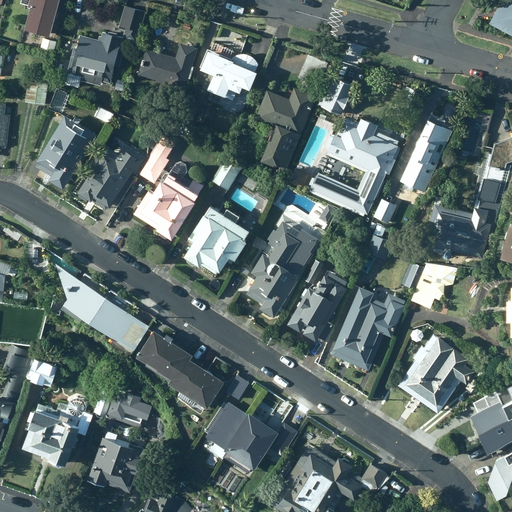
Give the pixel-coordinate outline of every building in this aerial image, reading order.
[(24,4),(19,25),(43,31),(51,0),(15,0),(16,0),(22,2),(21,4),(24,4)] [(495,6),(486,24),(511,37),(511,0),(491,0),(490,4),(495,6)] [(143,10),(123,4),(116,27),(137,33),(143,10)] [(76,85),(77,79),(98,84),(99,79),(107,81),(111,64),(116,65),(119,55),(114,54),(118,35),(99,30),(98,34),(96,34),(95,38),(76,33),(67,70),(69,71),(66,82),(76,85)] [(54,40),(40,35),(37,48),(51,52),(54,40)] [(142,46),(134,73),(182,88),(186,75),(187,76),(191,64),(189,63),(195,46),(177,41),(172,55),(142,46)] [(228,56),(227,56),(202,46),(195,66),(206,71),(201,86),(230,98),(235,83),(243,86),(255,61),(253,59),(252,57),(250,55),(248,53),(246,52),(243,52),(240,51),(238,51),(235,52),(232,53),(230,54),(228,56)] [(319,84),(329,62),(308,53),(303,66),(299,76),(319,84)] [(115,78),(112,87),(121,90),(124,81),(115,78)] [(43,103),(46,83),(26,80),(23,100),(43,103)] [(285,96),(264,87),(252,116),(269,123),(256,158),(273,165),(273,163),(284,167),(313,92),(290,84),(285,96)] [(56,109),(63,91),(53,87),(46,105),(56,109)] [(73,95),(64,91),(58,105),(67,109),(73,95)] [(210,102),(190,97),(184,120),(195,123),(196,117),(205,120),(210,102)] [(0,143),(3,144),(6,114),(1,113),(1,111),(7,112),(8,105),(1,104),(2,101),(0,101),(0,143)] [(43,105),(35,103),(33,112),(40,114),(43,105)] [(97,105),(92,115),(108,122),(113,112),(97,105)] [(484,147),(493,118),(477,112),(467,142),(484,147)] [(323,145),(322,148),(365,167),(357,184),(373,191),(382,171),(386,172),(392,158),(388,156),(399,134),(356,114),(354,120),(341,114),(333,132),(329,131),(328,133),(325,132),(320,143),(323,145)] [(431,120),(428,120),(411,158),(413,159),(402,182),(425,193),(455,129),(445,125),(447,121),(433,115),(431,120)] [(50,179),(65,190),(83,162),(87,164),(94,154),(89,152),(98,138),(81,127),(77,133),(61,123),(37,160),(39,161),(37,165),(52,176),(50,179)] [(177,141),(165,134),(141,173),(153,180),(177,141)] [(107,152),(104,150),(99,157),(98,156),(91,166),(92,167),(76,191),(79,193),(78,195),(88,203),(91,199),(107,210),(134,171),(138,174),(150,157),(130,143),(126,150),(122,147),(118,152),(110,146),(107,152)] [(326,162),(302,151),(290,178),(315,189),(326,162)] [(223,161),(212,181),(225,188),(237,168),(223,161)] [(154,190),(150,187),(135,211),(158,226),(157,227),(173,238),(208,184),(199,178),(194,187),(186,182),(194,171),(193,166),(187,163),(181,164),(176,174),(171,171),(165,180),(162,178),(154,190)] [(469,210),(429,200),(417,245),(435,251),(437,253),(440,254),(443,253),(445,247),(479,255),(491,207),(486,206),(489,195),(478,193),(476,205),(470,204),(469,210)] [(353,198),(348,207),(366,217),(371,207),(353,198)] [(395,204),(381,198),(373,216),(386,222),(395,204)] [(326,203),(317,216),(325,221),(333,208),(326,203)] [(245,238),(250,230),(211,204),(194,230),(197,233),(183,254),(199,264),(203,259),(220,270),(230,255),(236,259),(248,240),(245,238)] [(505,219),(501,218),(493,253),(507,257),(505,263),(511,264),(511,212),(507,211),(505,219)] [(255,306),(269,315),(295,274),(293,274),(308,251),(306,250),(314,237),(298,227),(296,229),(279,218),(272,229),(270,227),(263,239),(270,244),(264,254),(258,250),(246,270),(252,273),(241,290),(258,301),(255,306)] [(372,228),(361,223),(356,237),(367,242),(372,228)] [(390,240),(374,233),(366,251),(383,258),(390,240)] [(310,283),(321,262),(314,258),(303,279),(310,283)] [(422,265),(408,259),(399,282),(412,287),(407,299),(424,313),(433,292),(441,293),(442,284),(452,283),(455,269),(423,261),(422,265)] [(324,319),(343,287),(341,285),(345,279),(326,268),(323,274),(320,272),(310,288),(303,284),(282,322),(296,330),(298,326),(301,327),(298,331),(312,339),(314,334),(325,341),(332,324),(324,319)] [(131,349),(147,324),(80,281),(78,284),(74,281),(59,305),(76,316),(77,314),(131,349)] [(373,292),(359,286),(330,354),(369,369),(384,333),(392,337),(407,301),(390,294),(386,304),(371,298),(373,292)] [(425,334),(415,327),(410,335),(419,342),(425,334)] [(162,380),(166,383),(184,356),(186,352),(149,328),(131,354),(165,376),(162,380)] [(413,357),(394,382),(434,411),(457,378),(461,381),(475,363),(431,332),(421,346),(418,343),(410,355),(413,357)] [(46,386),(54,364),(26,353),(28,349),(9,342),(1,364),(0,366),(0,367),(8,370),(0,392),(0,440),(5,428),(0,426),(0,419),(5,421),(22,377),(46,386)] [(218,379),(184,356),(166,383),(175,389),(173,392),(187,402),(186,404),(197,411),(218,379)] [(490,373),(478,364),(463,386),(476,395),(490,373)] [(236,398),(247,381),(236,373),(223,395),(227,398),(230,394),(236,398)] [(484,389),(490,402),(508,394),(502,381),(484,389)] [(150,408),(99,387),(91,410),(103,414),(98,430),(107,433),(112,418),(118,419),(133,428),(150,408)] [(511,392),(480,406),(496,442),(511,435),(511,392)] [(20,424),(21,425),(14,444),(39,453),(38,455),(55,461),(67,427),(80,431),(87,413),(80,410),(82,405),(78,398),(72,395),(65,399),(63,403),(55,401),(53,408),(34,402),(32,408),(26,406),(20,424)] [(207,449),(221,457),(249,414),(243,410),(242,411),(226,399),(202,434),(212,441),(207,449)] [(273,429),(249,414),(221,457),(242,471),(246,466),(248,467),(273,429)] [(295,430),(284,422),(269,445),(281,452),(295,430)] [(128,447),(99,435),(83,478),(99,484),(101,481),(127,491),(127,490),(138,493),(142,484),(125,477),(127,471),(137,475),(143,457),(139,455),(142,448),(130,443),(128,447)] [(332,459),(305,443),(267,503),(281,511),(327,511),(340,492),(350,498),(358,485),(371,492),(383,473),(367,462),(359,475),(347,467),(349,465),(334,455),(332,459)] [(511,451),(511,450),(502,454),(502,456),(494,460),(486,479),(494,499),(505,495),(511,478),(511,451)] [(408,487),(393,476),(388,482),(404,493),(408,487)] [(387,487),(383,484),(379,491),(382,493),(387,487)] [(151,495),(135,511),(211,511),(210,510),(207,511),(198,511),(197,511),(180,504),(184,494),(164,486),(159,498),(151,495)]
